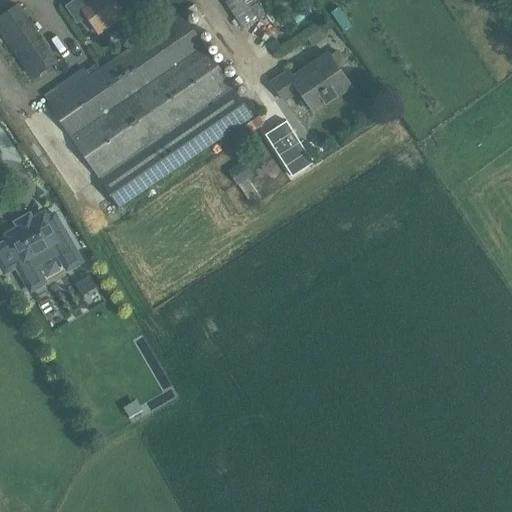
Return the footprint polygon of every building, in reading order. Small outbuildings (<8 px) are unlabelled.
[(54,64),(58,62),(19,3),(0,16),(0,32),(30,79),(32,78),(37,86),(59,71),(54,64)] [(242,7),(229,14),(243,40),(256,33),(242,7)] [(102,48),(130,29),(121,17),(93,36),(102,48)] [(199,47),(183,58),(190,68),(206,58),(199,47)] [(270,82),(285,103),(301,91),(315,111),(351,87),(328,54),(295,76),(289,68),(270,82)] [(101,188),(221,113),(210,95),(225,85),(214,67),(194,80),(204,97),(120,150),(110,157),(112,161),(92,174),(101,188)] [(51,116),(26,131),(63,191),(88,176),(51,116)] [(305,134),(277,147),(297,180),(321,165),(305,134)] [(234,165),(224,172),(231,184),(242,177),(234,165)] [(242,199),(255,217),(265,209),(252,192),(242,199)] [(17,224),(19,226),(7,233),(9,236),(0,241),(0,264),(1,267),(12,261),(26,285),(42,276),(32,260),(54,248),(63,264),(78,255),(53,211),(44,216),(42,213),(31,219),(29,217),(17,224)]
